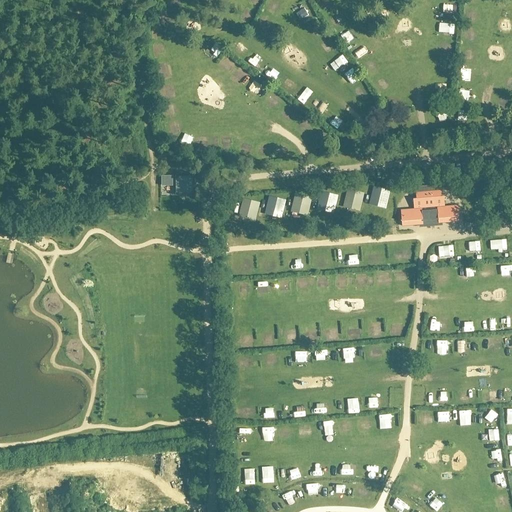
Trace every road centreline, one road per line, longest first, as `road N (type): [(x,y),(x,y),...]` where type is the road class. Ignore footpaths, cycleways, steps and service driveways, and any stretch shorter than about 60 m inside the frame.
road 1 (track): [(211,197),(212,511)]
road 2 (track): [(207,251),(414,236)]
